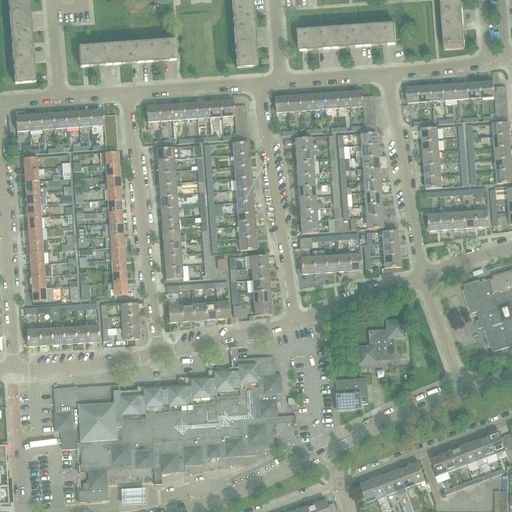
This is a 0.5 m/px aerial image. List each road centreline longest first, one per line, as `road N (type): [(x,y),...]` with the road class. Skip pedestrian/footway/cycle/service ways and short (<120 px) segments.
road 1 (residential): [(158,355),(126,92)]
road 2 (residential): [(296,320),(260,83)]
road 3 (residential): [(13,368),(0,156)]
road 4 (residential): [(422,276),(386,74)]
road 5 (residential): [(247,332),(252,355),(310,346),(322,451)]
road 6 (residential): [(511,418),(337,484)]
road 7 (residential): [(25,511),(21,445),(54,443),(59,511)]
road 8 (residential): [(322,451),(174,511)]
road 9 (residential): [(459,393),(322,451)]
road 10 (residential): [(13,368),(158,355)]
road 11 (residential): [(126,92),(260,83)]
road 12 (residential): [(296,320),(422,276)]
road 13 (residential): [(459,393),(422,276)]
